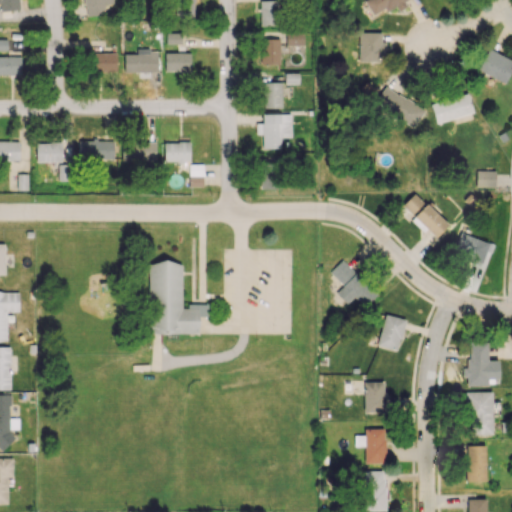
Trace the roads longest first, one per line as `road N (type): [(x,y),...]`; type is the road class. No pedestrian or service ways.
road 1 (residential): [(511,314),(434,289),(344,220),(314,214),(0,215)]
road 2 (residential): [(231,108),(0,110)]
road 3 (residential): [(454,299),(426,407),(425,511)]
road 4 (residential): [(228,0),(232,215)]
